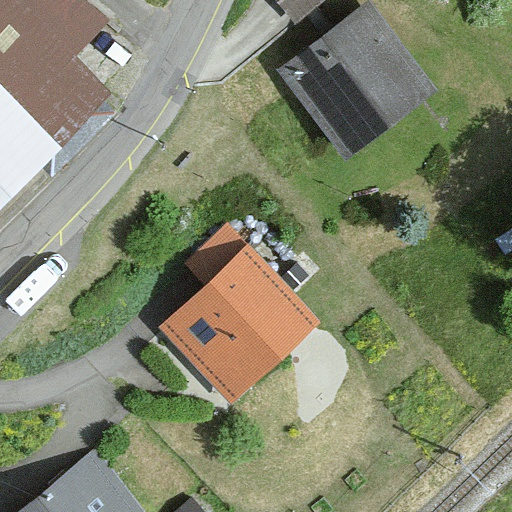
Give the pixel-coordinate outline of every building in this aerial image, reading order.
[(53,0),(0,0),(0,181),(114,54),(53,0)] [(282,0),(297,17),(318,0),(282,0)] [(369,9),(285,72),(346,154),(430,91),(369,9)] [(216,285),(169,328),(233,397),(313,323),(227,230),(194,261),(216,285)] [(138,511),(96,459),(27,511),(138,511)] [(201,511),(192,500),(177,511),(201,511)]
